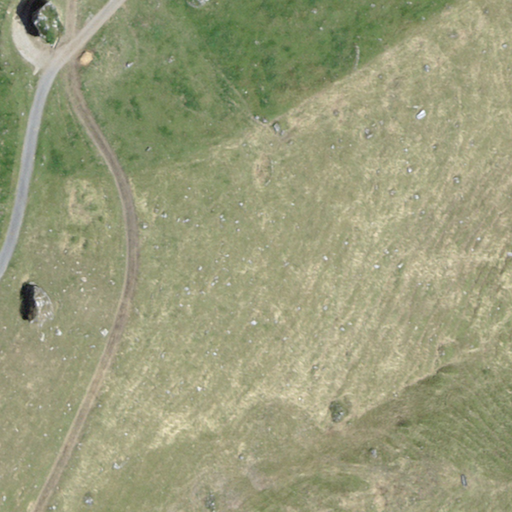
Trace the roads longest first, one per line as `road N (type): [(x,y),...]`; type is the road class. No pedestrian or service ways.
road 1 (track): [(53,66),(114,161),(126,216),(127,284),(101,365),(33,511)]
road 2 (unclassified): [(0,259),(43,82),(114,0)]
